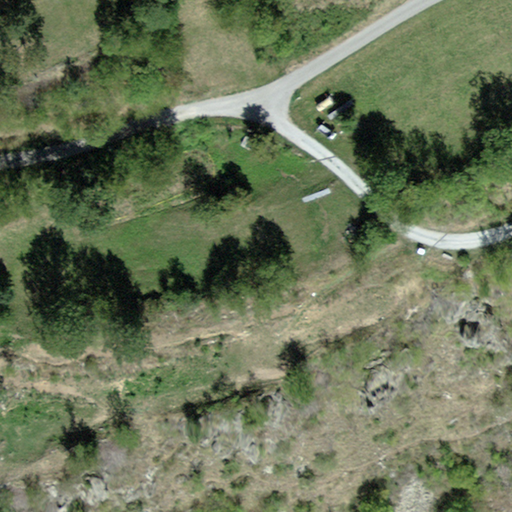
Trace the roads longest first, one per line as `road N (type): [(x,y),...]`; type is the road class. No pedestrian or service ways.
road 1 (unclassified): [(0,157),(78,145),(173,112),(257,100),(427,0)]
road 2 (track): [(257,100),(395,223),(420,236),(460,240),(511,230)]
